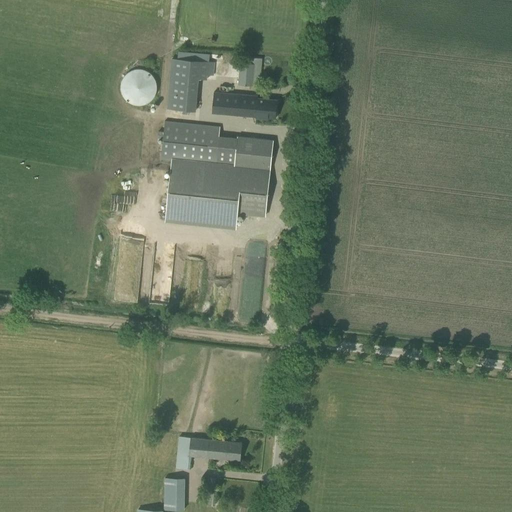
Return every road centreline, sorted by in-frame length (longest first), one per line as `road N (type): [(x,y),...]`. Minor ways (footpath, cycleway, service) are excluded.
road 1 (unclassified): [(281,354),(318,0)]
road 2 (track): [(282,346),(0,310)]
road 3 (unclassified): [(511,378),(281,354)]
road 4 (unclassified): [(264,511),(281,354)]
